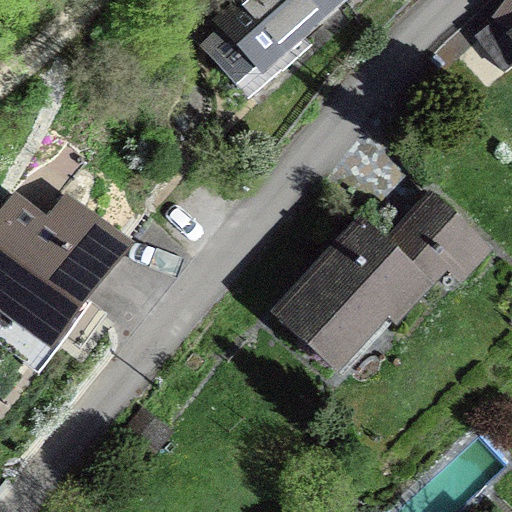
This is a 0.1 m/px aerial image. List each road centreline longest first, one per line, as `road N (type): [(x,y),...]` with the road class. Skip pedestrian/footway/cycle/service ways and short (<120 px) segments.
road 1 (residential): [(11,511),(362,95),(460,0)]
road 2 (track): [(0,87),(90,0)]
